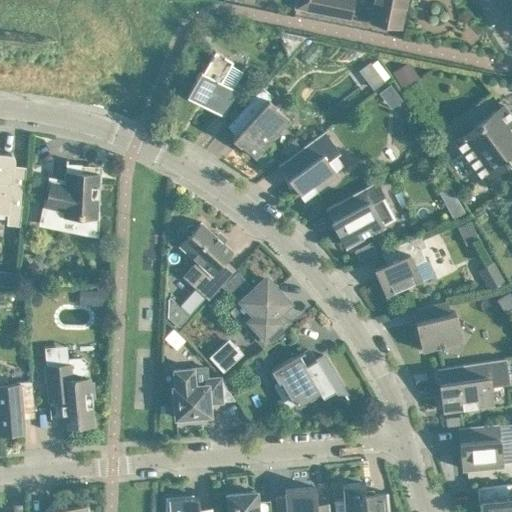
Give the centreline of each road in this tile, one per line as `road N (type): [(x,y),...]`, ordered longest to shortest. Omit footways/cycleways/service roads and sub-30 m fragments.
road 1 (residential): [(405,446),(353,324),(271,228),(134,139),(0,106)]
road 2 (residential): [(0,476),(405,446)]
